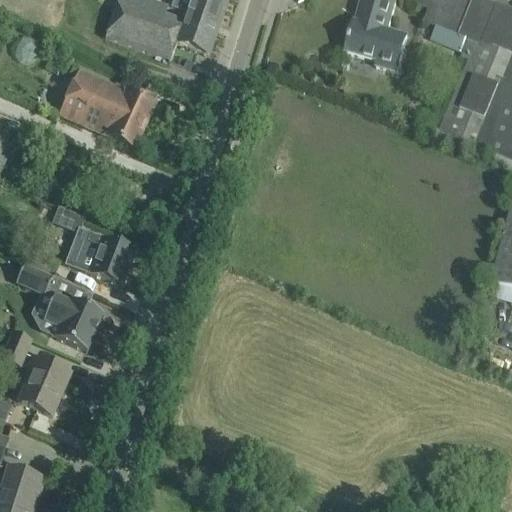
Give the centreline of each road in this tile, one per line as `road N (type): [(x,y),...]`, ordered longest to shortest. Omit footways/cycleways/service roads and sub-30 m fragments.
road 1 (tertiary): [(106,511),(259,0)]
road 2 (track): [(123,451),(268,511)]
